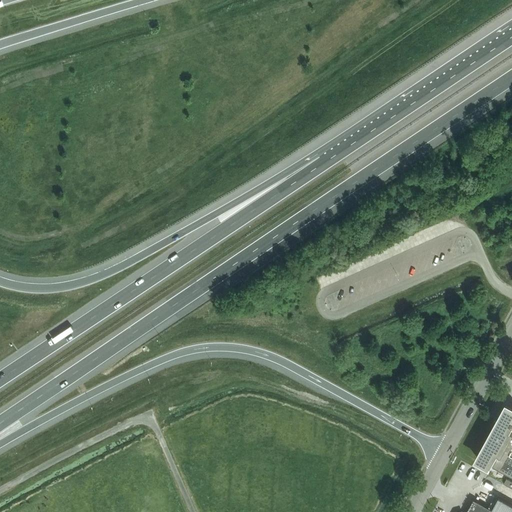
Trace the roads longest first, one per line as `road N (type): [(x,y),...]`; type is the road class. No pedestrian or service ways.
road 1 (motorway): [(0,423),(511,77)]
road 2 (motorway): [(0,443),(171,355),(221,347),(273,358),(444,450)]
road 3 (motorway): [(326,161),(0,379)]
road 4 (motorway): [(326,161),(265,185),(105,274),(61,287),(0,281)]
road 5 (unclassified): [(0,491),(139,418),(156,427),(193,511)]
road 6 (motorway): [(511,36),(326,161)]
road 7 (motorway): [(0,44),(151,0)]
road 8 (primary): [(444,450),(511,331)]
